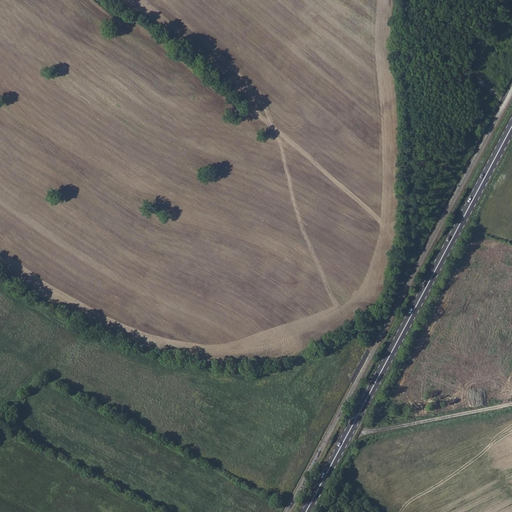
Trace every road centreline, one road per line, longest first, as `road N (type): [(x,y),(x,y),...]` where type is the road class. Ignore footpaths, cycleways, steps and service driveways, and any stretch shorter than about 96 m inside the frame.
road 1 (unclassified): [(287,511),(511,90)]
road 2 (primary): [(347,434),(511,125)]
road 3 (unclassified): [(511,404),(361,431)]
